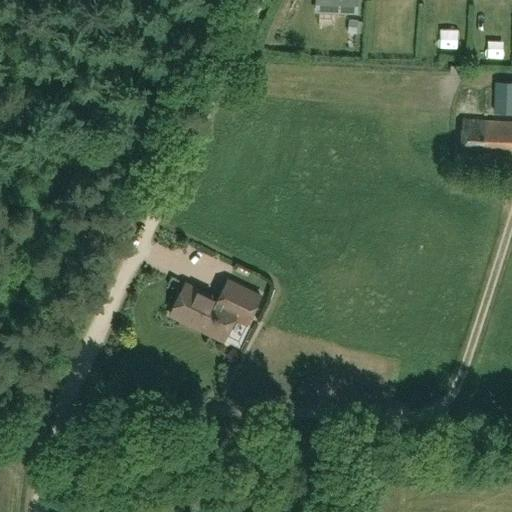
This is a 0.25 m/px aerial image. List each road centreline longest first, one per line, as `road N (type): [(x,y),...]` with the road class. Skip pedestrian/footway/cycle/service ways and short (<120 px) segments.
road 1 (track): [(53,427),(118,408),(388,415),(430,409),(459,374),(511,233)]
road 2 (track): [(261,0),(53,427)]
road 3 (track): [(39,0),(0,116)]
